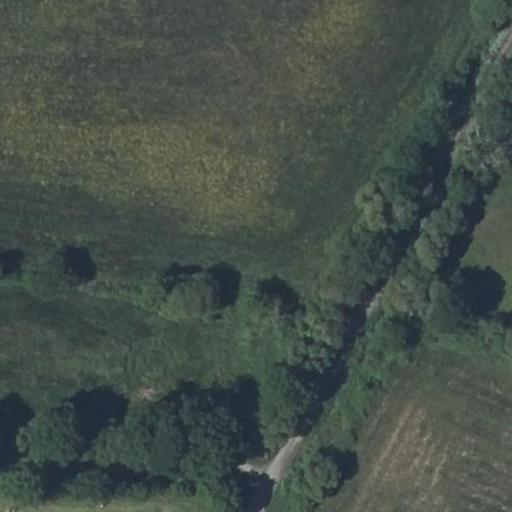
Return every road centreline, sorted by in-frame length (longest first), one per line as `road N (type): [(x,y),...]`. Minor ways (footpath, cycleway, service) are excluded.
road 1 (track): [(256,511),(511,35)]
road 2 (track): [(277,472),(197,462),(0,463)]
